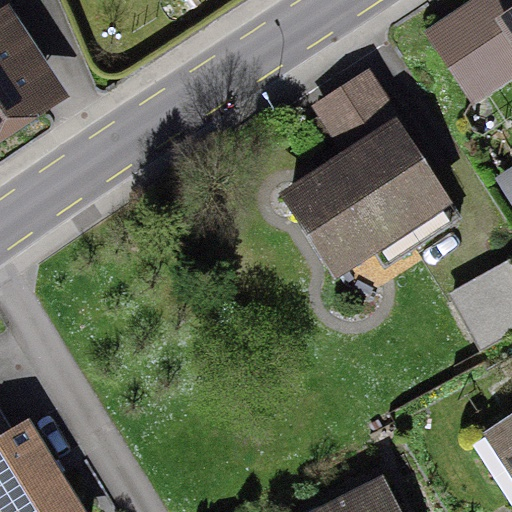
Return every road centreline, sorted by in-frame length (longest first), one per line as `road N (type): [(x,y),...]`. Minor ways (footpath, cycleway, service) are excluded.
road 1 (residential): [(349,0),(0,237)]
road 2 (residential): [(0,275),(144,511)]
